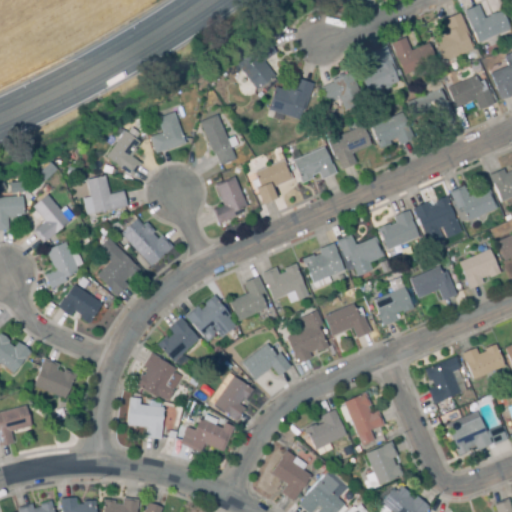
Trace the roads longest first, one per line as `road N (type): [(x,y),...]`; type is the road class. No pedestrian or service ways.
road 1 (residential): [(511,135),(207,264),(149,310),(113,365),(94,462)]
road 2 (residential): [(511,304),(304,393),(263,433),(226,499)]
road 3 (residential): [(245,511),(145,469),(94,462),(0,478)]
road 4 (secondary): [(212,0),(0,123)]
road 5 (residential): [(511,470),(450,493),(383,361)]
road 6 (residential): [(113,365),(40,329),(5,278)]
road 7 (residential): [(427,0),(314,45)]
